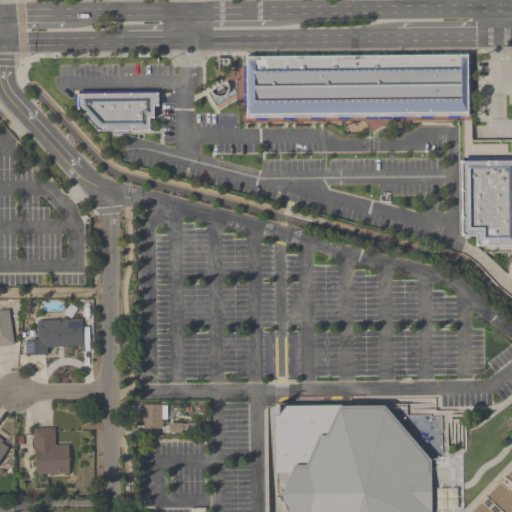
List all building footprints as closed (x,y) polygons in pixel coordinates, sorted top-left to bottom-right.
[(468,120),(245,121),(245,57),(468,56),(468,120)] [(149,118),(149,131),(90,131),(90,113),(77,113),(77,93),(157,93),(157,118),(149,118)] [(511,246),(475,246),(475,237),(461,237),(461,161),(511,161),(511,246)] [(37,320),(37,339),(25,339),(26,356),(48,355),(48,347),(82,346),(82,319),(37,320)] [(142,429),(166,429),(166,405),(142,405),(142,429)] [(288,511),(280,496),(294,467),(306,467),(319,438),(325,438),(340,407),(383,407),(430,460),(432,511),(288,511)] [(33,428),(34,477),(68,476),(68,446),(56,446),(55,428),(33,428)] [(511,511),(511,470),(470,511),(511,511)]
